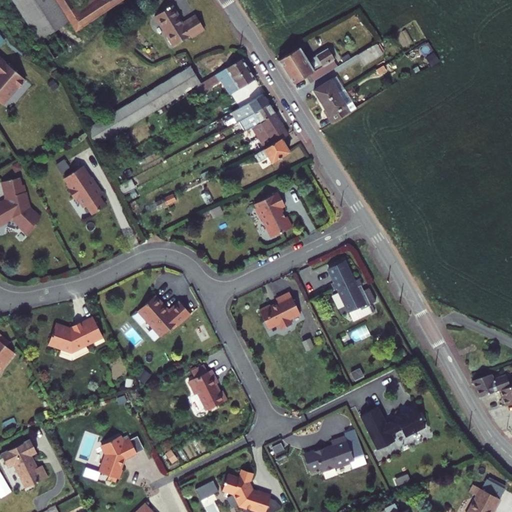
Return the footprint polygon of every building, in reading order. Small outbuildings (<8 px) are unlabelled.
[(16,0),(42,39),(45,38),(57,57),(70,49),(58,30),(73,20),(79,29),(123,0),(84,0),(80,3),(78,0),(16,0)] [(178,5),(161,15),(179,45),(196,35),(197,36),(210,29),(202,15),(187,24),(183,18),(185,17),(178,5)] [(383,43),(364,55),(368,61),(374,57),(376,61),(389,53),(383,43)] [(318,83),(332,74),(328,68),(347,55),(341,46),(335,50),(334,48),(314,61),(306,48),(285,61),(300,85),(313,77),(318,83)] [(0,98),(7,104),(19,90),(22,88),(30,79),(2,56),(0,58),(0,73),(1,74),(0,75),(0,98)] [(255,69),(248,59),(217,77),(223,86),(229,83),(231,86),(235,83),(234,82),(255,69)] [(132,62),(92,93),(105,110),(145,79),(132,62)] [(196,65),(91,129),(102,146),(207,83),(196,65)] [(390,66),(383,70),(385,74),(393,70),(390,66)] [(246,88),(260,80),(261,79),(255,69),(234,82),(235,83),(231,86),(229,83),(223,86),(230,98),(246,88)] [(321,90),(329,103),(346,92),(351,89),(352,89),(344,76),(321,90)] [(269,94),(260,80),(246,88),(254,103),(269,94)] [(363,108),(351,89),(346,92),(358,112),(363,108)] [(346,92),(329,103),(333,110),(331,111),(339,123),(358,112),(346,92)] [(269,94),(254,103),(237,112),(242,122),(244,120),(260,112),(274,103),(269,94)] [(281,114),(274,103),(260,112),(244,120),(250,131),(255,129),(267,123),(281,114)] [(273,133),(288,125),(281,114),(267,123),(255,129),(261,139),(273,133)] [(294,134),(288,125),(273,133),(261,139),(268,150),(286,139),(294,134)] [(286,139),(268,150),(259,154),(263,160),(273,155),(278,162),(294,152),(286,139)] [(82,170),(70,178),(73,184),(72,184),(76,190),(74,191),(79,199),(83,197),(87,204),(92,205),(98,214),(110,206),(104,197),(106,196),(107,193),(101,184),(100,185),(94,184),(95,178),(87,166),(82,170)] [(26,177),(9,181),(13,197),(10,207),(4,205),(0,207),(0,228),(1,228),(1,227),(2,227),(2,226),(2,225),(3,225),(3,224),(3,223),(12,218),(22,220),(26,225),(35,233),(41,227),(41,223),(46,218),(40,211),(37,214),(36,213),(37,212),(37,209),(29,201),(27,194),(30,193),(28,185),(26,177)] [(135,179),(121,186),(126,195),(140,188),(135,179)] [(0,207),(4,205),(10,207),(13,197),(9,181),(7,182),(11,199),(0,204),(0,207)] [(283,191),(260,203),(262,208),(261,210),(265,216),(267,217),(276,235),(278,236),(297,226),(292,215),(290,216),(285,207),(290,205),(283,191)] [(30,193),(27,194),(29,201),(37,209),(37,212),(36,213),(37,214),(40,211),(46,218),(47,217),(41,210),(40,211),(37,207),(33,192),(32,192),(30,193)] [(44,226),(41,223),(41,227),(35,233),(26,225),(22,220),(12,218),(3,223),(3,224),(3,225),(2,225),(2,226),(2,227),(1,227),(1,228),(0,228),(0,230),(5,228),(5,227),(18,220),(25,227),(25,226),(35,235),(44,226)] [(346,258),(331,266),(338,279),(336,280),(334,281),(337,287),(335,288),(335,289),(340,286),(352,310),(363,304),(364,307),(372,303),(374,302),(364,283),(363,282),(357,285),(356,282),(357,281),(346,258)] [(347,258),(346,258),(357,281),(356,282),(357,285),(363,282),(364,283),(365,282),(362,275),(357,278),(347,258)] [(331,266),(330,266),(336,280),(338,279),(331,266)] [(304,312),(293,290),(279,297),(281,301),(274,304),(273,303),(262,308),(272,327),(281,322),(284,327),(295,322),(293,318),(292,316),(294,315),(295,317),(304,312)] [(159,293),(142,308),(150,318),(150,320),(155,325),(157,325),(164,334),(179,321),(180,322),(193,311),(183,300),(172,309),(166,303),(166,302),(159,293)] [(166,302),(166,303),(172,309),(183,300),(182,299),(172,308),(166,302)] [(363,304),(352,310),(357,319),(375,310),(372,303),(364,307),(363,304)] [(141,309),(150,320),(150,318),(142,308),(141,309)] [(194,312),(193,311),(180,322),(181,323),(194,312)] [(59,322),(53,343),(66,347),(67,346),(76,348),(78,343),(83,345),(106,334),(97,315),(85,321),(77,325),(74,327),(59,322)] [(157,325),(155,325),(163,335),(164,334),(157,325)] [(0,367),(5,365),(6,366),(10,361),(9,360),(16,350),(11,345),(14,340),(6,334),(3,339),(0,336),(0,367)] [(215,367),(192,379),(199,392),(201,391),(210,408),(211,407),(213,408),(217,406),(218,404),(230,398),(225,388),(223,389),(219,382),(221,381),(215,367)] [(363,367),(354,372),(357,379),(366,374),(363,367)] [(504,388),(511,385),(511,383),(509,375),(496,379),(494,374),(477,380),(485,395),(504,388)] [(380,405),(363,414),(380,447),(397,439),(393,432),(403,427),(407,435),(428,425),(424,419),(421,411),(418,405),(397,415),(398,416),(388,421),(380,405)] [(110,451),(108,452),(102,469),(112,473),(111,476),(119,479),(120,475),(122,476),(125,467),(126,465),(125,464),(127,456),(128,456),(140,450),(133,437),(128,440),(127,439),(124,433),(105,442),(110,451)] [(141,433),(133,437),(140,450),(147,446),(141,433)] [(309,451),(307,454),(312,468),(323,464),(324,469),(338,464),(339,462),(343,464),(352,461),(352,459),(356,457),(348,434),(334,439),(336,443),(319,449),(318,448),(309,451)] [(16,461),(28,484),(50,472),(44,460),(40,463),(33,451),(40,448),(33,436),(4,452),(10,464),(16,461)] [(338,464),(324,469),(325,470),(338,465),(339,467),(353,462),(352,461),(343,464),(339,462),(338,464)] [(100,477),(101,469),(87,466),(85,474),(100,477)] [(258,471),(246,467),(243,475),(232,471),(229,478),(228,480),(226,487),(237,491),(243,504),(246,505),(248,506),(249,505),(261,509),(268,511),(274,495),(275,493),(261,488),(261,490),(256,488),(253,481),(254,478),(255,479),(258,471)] [(215,478),(197,486),(202,498),(220,490),(215,478)] [(492,511),(493,511),(492,510),(496,503),(499,504),(503,498),(476,482),(472,489),(480,494),(476,501),(475,501),(468,511),(492,511)] [(274,495),(268,511),(273,511),(285,507),(284,505),(283,503),(281,501),(280,499),(278,497),(276,496),(274,495)] [(156,511),(146,501),(135,511),(156,511)]
